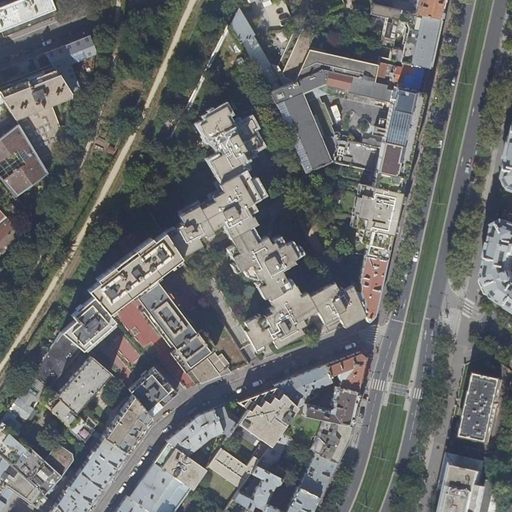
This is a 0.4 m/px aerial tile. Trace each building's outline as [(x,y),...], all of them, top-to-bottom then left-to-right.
[(15,0),(0,6),(0,31),(1,31),(4,37),(8,35),(20,31),(57,16),(50,0),(15,0)] [(370,0),(372,3),(439,19),(443,1),(442,0),(414,0),(413,4),(396,0),(370,0)] [(434,39),(439,19),(372,3),(370,13),(387,17),(382,39),(384,40),(383,47),(391,49),(389,59),(428,68),(429,61),(434,39)] [(268,93),(295,81),(310,47),(320,22),(302,29),(300,34),(296,32),(296,31),(295,29),(277,66),(273,69),(253,35),(237,10),(229,27),(268,93)] [(99,32),(90,36),(89,35),(76,40),(55,49),(44,53),(52,64),(70,93),(93,85),(95,53),(94,49),(97,49),(99,32)] [(324,53),(310,47),(295,81),(296,81),(323,70),(373,81),(377,65),(324,53)] [(379,57),(377,65),(373,81),(382,83),(384,75),(388,75),(390,72),(391,72),(388,85),(422,92),(425,81),(426,75),(428,68),(389,59),(379,57)] [(70,93),(52,64),(27,74),(0,84),(0,95),(3,100),(17,124),(38,159),(59,151),(65,132),(61,133),(51,105),(70,97),(70,93)] [(382,83),(373,81),(323,70),(296,81),(301,93),(324,83),(347,88),(347,91),(390,101),(380,147),(327,135),(320,139),(329,162),(331,161),(374,171),(404,178),(408,159),(413,134),(419,109),(422,92),(388,85),(382,83)] [(305,172),(329,162),(320,139),(301,93),(296,81),(295,81),(268,93),(278,109),(305,172)] [(334,105),(336,119),(342,118),(339,104),(334,105)] [(214,200),(212,201),(224,221),(254,208),(251,202),(265,194),(255,176),(248,180),(246,177),(248,176),(244,169),(246,168),(242,160),(252,155),(248,148),(251,146),(253,150),(261,145),(251,128),(255,126),(250,118),(240,124),(238,121),(231,124),(226,115),(229,113),(225,105),(203,118),(205,121),(198,125),(207,140),(210,138),(220,154),(209,160),(222,182),(218,184),(222,191),(212,197),(214,200)] [(0,177),(15,196),(47,173),(38,159),(17,124),(0,136),(0,177)] [(400,196),(404,178),(374,171),(371,185),(364,184),(362,193),(360,193),(356,208),(395,216),(400,196)] [(340,286),(336,288),(332,281),(307,295),(305,292),(298,295),(297,293),(298,292),(294,284),(293,285),(288,277),(284,279),(279,269),(293,262),(291,258),(302,252),(298,245),(294,247),(290,240),(283,243),(278,235),(271,239),(272,241),(269,242),(265,235),(258,239),(250,225),(255,223),(251,215),(249,216),(248,213),(255,209),(254,208),(224,221),(212,201),(200,208),(198,205),(180,216),(183,223),(163,234),(179,258),(200,244),(196,237),(221,223),(232,244),(225,248),(233,262),(230,264),(234,272),(241,268),(245,276),(255,279),(256,278),(258,280),(254,283),(262,298),(265,296),(271,306),(268,308),(270,311),(260,317),(258,313),(243,321),(247,329),(243,330),(251,344),(253,348),(271,339),(276,348),(303,333),(300,327),(305,325),(302,318),(315,310),(321,320),(335,312),(343,327),(364,315),(350,285),(341,290),(340,286)] [(366,243),(364,255),(386,259),(387,253),(393,227),(395,216),(356,208),(355,216),(357,216),(355,226),(362,228),(359,239),(361,242),(366,243)] [(511,311),(511,272),(511,269),(511,264),(511,222),(506,220),(495,226),(489,254),(484,276),(494,300),(500,304),(511,311)] [(24,237),(21,234),(13,242),(0,253),(0,260),(8,269),(24,237)] [(179,258),(163,234),(87,290),(92,296),(107,314),(134,294),(146,310),(143,312),(169,346),(171,344),(174,349),(170,352),(182,370),(187,366),(201,383),(209,380),(220,376),(203,355),(213,347),(200,330),(190,337),(187,333),(194,328),(169,293),(166,295),(154,279),(180,259),(179,258)] [(343,264),(350,255),(340,256),(343,264)] [(380,287),(386,259),(364,255),(358,281),(360,284),(356,286),(354,283),(351,284),(367,321),(369,320),(371,318),(373,315),(380,287)] [(114,321),(107,314),(92,296),(70,315),(74,319),(61,331),(81,349),(114,321)] [(82,349),(81,349),(61,331),(33,375),(48,389),(82,349)] [(340,358),(324,365),(332,386),(333,386),(336,387),(331,374),(338,372),(337,377),(337,379),(339,381),(338,387),(357,391),(360,374),(365,356),(359,351),(340,358)] [(90,357),(55,395),(74,413),(110,374),(90,357)] [(332,386),(324,365),(297,375),(272,385),(274,387),(296,407),(304,403),(310,399),(307,393),(314,390),(313,387),(319,385),(321,388),(318,388),(319,391),(314,393),(315,396),(323,391),(332,386)] [(126,389),(127,390),(132,396),(149,416),(161,406),(176,394),(152,366),(126,389)] [(463,434),(489,439),(503,377),(477,371),(476,374),(475,377),(475,379),(473,389),(472,389),(466,415),(467,416),(465,426),(464,426),(463,431),(464,431),(463,434)] [(55,395),(48,389),(33,375),(0,423),(0,454),(43,495),(50,487),(62,474),(73,460),(72,454),(57,443),(52,450),(54,452),(47,462),(16,434),(25,421),(28,423),(37,410),(38,410),(43,403),(71,428),(70,436),(79,444),(79,443),(86,442),(93,430),(84,422),(74,413),(55,395)] [(122,393),(127,390),(126,389),(117,380),(113,385),(122,393)] [(338,387),(336,387),(333,386),(330,403),(332,406),(328,408),(304,403),(296,407),(293,413),(349,424),(353,406),(357,391),(338,387)] [(293,413),(296,407),(274,387),(256,394),(237,401),(246,409),(237,422),(236,423),(262,441),(252,456),(253,456),(246,466),(219,448),(214,454),(206,466),(239,489),(250,474),(255,466),(278,434),(293,413)] [(326,395),(323,391),(315,396),(313,397),(315,401),(326,395)] [(150,417),(149,416),(132,396),(120,412),(119,411),(115,416),(116,417),(101,436),(125,453),(138,434),(150,417)] [(227,437),(236,423),(237,422),(227,416),(224,404),(214,408),(197,414),(182,426),(165,440),(167,441),(186,456),(209,437),(221,432),(227,437)] [(346,438),(349,424),(293,413),(278,434),(287,439),(310,449),(335,461),(342,446),(346,438)] [(88,417),(84,422),(93,430),(97,426),(88,417)] [(119,462),(125,453),(101,436),(95,432),(93,435),(99,440),(92,449),(91,449),(90,450),(89,450),(85,456),(86,457),(77,470),(87,478),(100,488),(106,480),(119,462)] [(271,474),(287,439),(278,434),(255,466),(271,474)] [(186,456),(167,441),(161,450),(152,462),(190,489),(204,469),(201,467),(186,456)] [(326,480),(335,461),(310,449),(307,454),(312,456),(310,459),(305,457),(302,464),(306,467),(298,484),(293,481),(296,475),(286,471),(281,479),(283,480),(293,485),(296,486),(318,497),(326,480)] [(489,511),(496,481),(482,478),(486,460),(447,451),(443,468),(438,491),(446,493),(443,510),(441,511),(489,511)] [(204,469),(206,466),(214,454),(212,453),(201,467),(204,469)] [(43,495),(0,454),(0,493),(3,495),(27,511),(61,511),(53,504),(46,497),(43,495)] [(173,511),(190,489),(152,462),(139,481),(128,497),(144,508),(149,511),(173,511)] [(271,474),(255,466),(250,474),(260,479),(257,486),(255,486),(249,497),(238,491),(232,499),(237,502),(246,508),(250,510),(253,505),(262,509),(260,511),(310,511),(318,497),(296,486),(284,510),(266,502),(274,485),(278,483),(281,479),(271,474)] [(83,511),(87,506),(100,488),(87,478),(77,470),(67,484),(65,484),(61,490),(61,491),(62,492),(53,504),(61,511),(83,511)] [(291,489),(293,485),(283,480),(281,484),(291,489)] [(501,511),(508,484),(496,481),(489,511),(501,511)] [(50,487),(43,495),(46,497),(52,490),(50,487)] [(140,511),(144,508),(128,497),(126,495),(113,511),(140,511)] [(230,511),(237,502),(232,499),(223,511),(230,511)]
